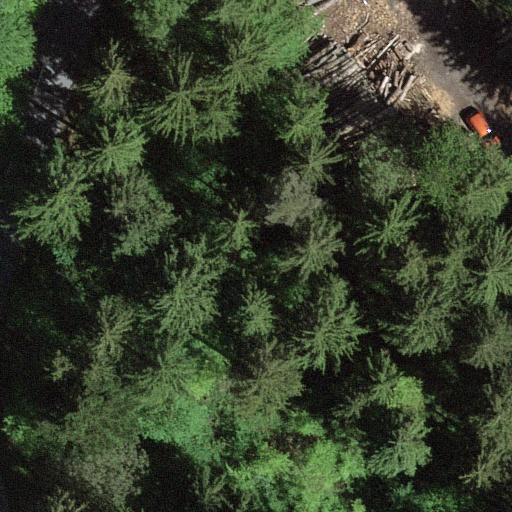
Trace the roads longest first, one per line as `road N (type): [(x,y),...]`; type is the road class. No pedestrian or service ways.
road 1 (unclassified): [(0,216),(56,0)]
road 2 (track): [(511,131),(437,101),(385,0)]
